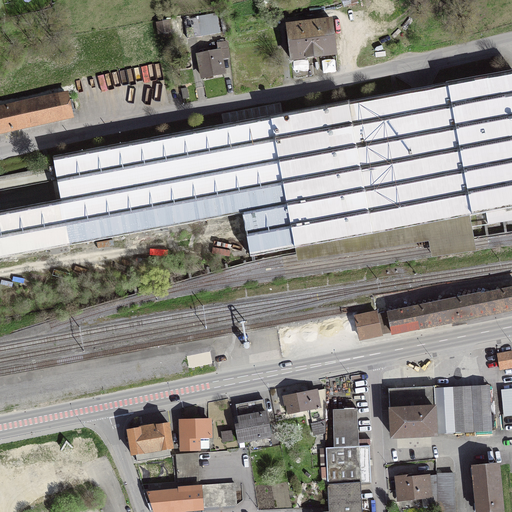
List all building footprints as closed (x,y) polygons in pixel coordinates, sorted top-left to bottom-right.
[(184,19),(187,39),(220,33),(217,13),(184,19)] [(287,26),(291,60),(336,54),(331,20),(287,26)] [(158,23),(159,33),(169,31),(168,22),(158,23)] [(198,55),(202,78),(224,73),(221,59),(229,58),(226,41),(218,43),(219,51),(198,55)] [(488,224),(511,219),(511,72),(283,115),(281,103),(221,115),(224,126),(53,158),(61,201),(0,212),(0,258),(242,213),(250,256),(321,243),(322,248),(347,243),(346,238),(418,225),(419,233),(435,230),(434,222),(448,219),(451,231),(471,228),(469,216),(486,212),(488,224)] [(0,108),(0,132),(72,117),(66,93),(0,108)] [(0,178),(0,190),(15,187),(13,176),(0,178)] [(388,312),(392,333),(511,308),(511,287),(481,294),(480,293),(388,312)] [(381,334),(376,312),(356,316),(360,338),(381,334)] [(188,356),(190,368),(212,363),(210,351),(188,356)] [(511,351),(498,354),(500,369),(511,366),(511,351)] [(391,410),(392,436),(492,431),(489,385),(434,388),(434,386),(388,388),(390,410),(391,410)] [(511,389),(501,390),(504,415),(511,414),(511,389)] [(287,404),(289,413),(310,409),(313,423),(325,421),(325,390),(316,392),(316,390),(298,394),(297,390),(281,393),(283,405),(287,404)] [(236,425),(239,441),(249,439),(251,450),(272,446),(264,401),(236,406),(240,424),(236,425)] [(362,511),(362,501),(345,502),(344,484),(371,482),(369,445),(359,446),(357,408),(333,410),(334,447),(326,448),(327,484),(328,511),(362,511)] [(209,448),(209,436),(210,436),(209,420),(181,421),(182,451),(199,450),(199,448),(209,448)] [(128,430),(132,455),(172,448),(168,423),(128,430)] [(222,431),(223,441),(233,440),(232,430),(222,431)] [(199,480),(197,453),(176,454),(178,482),(199,480)] [(478,511),(485,511),(487,511),(502,510),(497,464),(474,466),(478,511)] [(454,511),(453,473),(438,473),(438,511),(454,511)] [(396,478),(399,499),(428,496),(430,506),(438,505),(436,475),(416,477),(417,475),(395,478),(395,479),(396,478)] [(179,490),(149,492),(156,511),(237,505),(235,483),(184,487),(179,486),(178,486),(179,490)]
